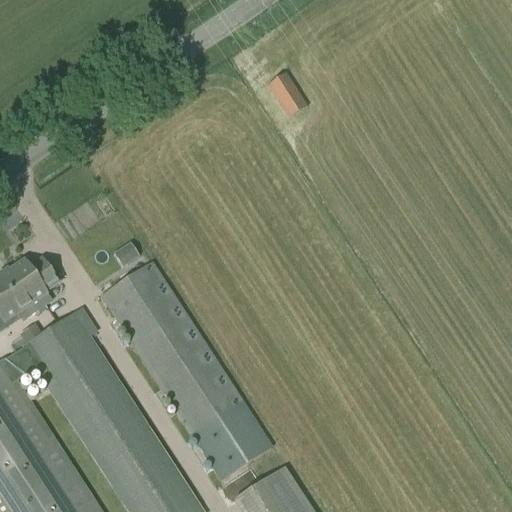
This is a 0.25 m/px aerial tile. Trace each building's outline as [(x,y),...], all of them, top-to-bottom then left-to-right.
[(305,108),(284,77),(267,89),(287,120),(305,108)] [(118,267),(136,255),(128,242),(109,253),(118,267)] [(0,322),(1,324),(16,314),(22,323),(50,304),(43,293),(56,285),(41,262),(27,271),(22,264),(0,278),(0,322)] [(271,449),(150,266),(99,299),(221,483),(271,449)] [(23,353),(11,360),(23,379),(35,371),(127,511),(199,511),(79,328),(88,323),(81,312),(22,351),(23,353)] [(98,511),(15,384),(23,379),(11,360),(3,366),(2,365),(0,365),(0,511),(98,511)] [(311,511),(283,470),(232,502),(238,511),(311,511)]
